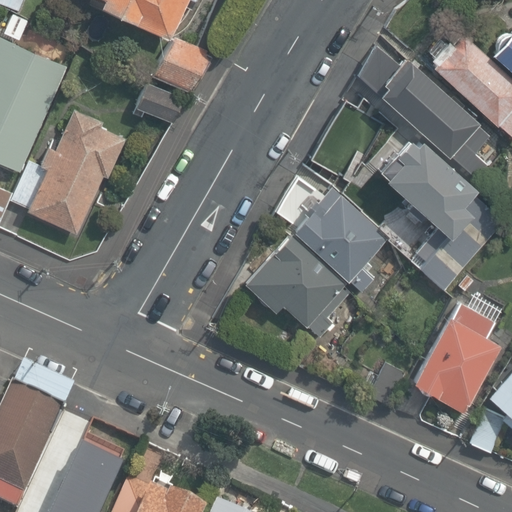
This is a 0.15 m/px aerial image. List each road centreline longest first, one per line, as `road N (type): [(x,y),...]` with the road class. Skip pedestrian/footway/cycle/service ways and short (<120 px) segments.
road 1 (residential): [(129,345),(499,511)]
road 2 (tertiary): [(129,345),(320,0)]
road 3 (tertiary): [(0,289),(129,345)]
